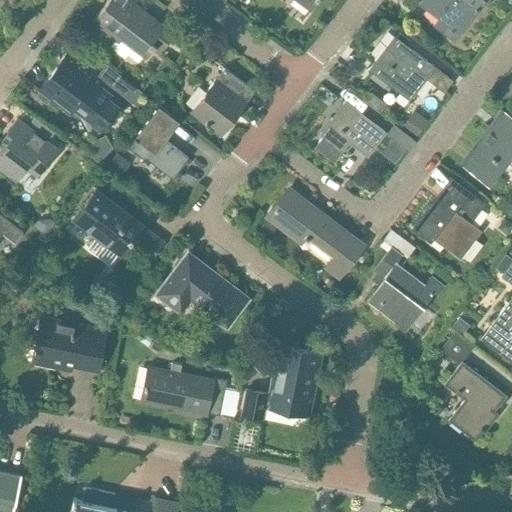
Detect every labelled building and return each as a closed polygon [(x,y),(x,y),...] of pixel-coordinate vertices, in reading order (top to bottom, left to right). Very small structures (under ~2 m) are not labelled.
[(163,25),(130,0),(107,0),(92,21),(115,39),(111,44),(126,55),(132,47),(146,58),(152,49),(158,53),(178,27),(168,19),(163,25)] [(299,0),(311,9),(317,0),(299,0)] [(422,0),(420,3),(442,20),(437,26),(455,40),(484,1),(482,0),(422,0)] [(452,80),(395,36),(370,69),(409,99),(426,77),(444,91),(452,80)] [(122,102),(102,86),(108,79),(70,50),(39,90),(36,96),(47,104),(51,99),(70,114),(73,110),(100,131),(122,102)] [(164,59),(156,68),(166,76),(173,67),(164,59)] [(220,135),(254,90),(224,68),(190,112),(220,135)] [(113,82),(112,84),(129,97),(136,89),(122,79),(118,76),(113,82)] [(367,155),(384,133),(345,103),(321,135),(342,151),(349,141),(367,155)] [(188,158),(164,140),(179,120),(158,104),(126,146),(143,159),(144,157),(172,178),(188,158)] [(414,109),(400,127),(413,137),(427,119),(414,109)] [(511,120),(502,112),(464,162),(489,181),(511,151),(511,120)] [(36,118),(32,123),(52,138),(56,133),(36,118)] [(37,177),(58,150),(17,119),(7,132),(12,135),(0,150),(0,168),(16,181),(26,169),(37,177)] [(391,137),(380,151),(387,157),(394,162),(405,148),(391,137)] [(116,151),(106,166),(119,176),(130,161),(116,151)] [(436,197),(413,228),(431,242),(434,238),(460,258),(462,256),(475,239),(481,230),(471,222),(485,204),(457,183),(443,202),(436,197)] [(149,259),(163,241),(142,225),(143,223),(97,188),(75,217),(121,253),(128,243),(149,259)] [(363,243),(290,188),(269,216),(293,235),(298,228),(336,256),(328,266),(339,275),(363,243)] [(0,233),(1,232),(15,242),(23,231),(0,213),(0,233)] [(501,223),(497,228),(502,232),(507,236),(511,229),(511,223),(504,218),(501,223)] [(425,283),(397,262),(402,255),(390,246),(372,269),(384,278),(367,300),(406,330),(434,292),(437,294),(444,285),(432,275),(425,283)] [(248,298),(188,253),(158,292),(181,310),(191,298),(227,325),(248,298)] [(500,260),(495,266),(502,272),(511,259),(511,258),(505,253),(500,260)] [(511,259),(502,272),(500,275),(511,284),(511,296),(490,324),(480,338),(511,362),(511,259)] [(97,368),(105,329),(42,316),(33,360),(58,365),(60,360),(97,368)] [(469,324),(458,316),(451,325),(462,333),(469,324)] [(310,415),(323,356),(279,346),(269,393),(255,390),(246,388),(240,413),(249,415),(264,418),(264,419),(306,428),(309,415),(310,415)] [(443,382),(443,383),(463,398),(448,418),(475,439),(484,427),(481,425),(488,417),(505,395),(461,361),(461,360),(459,363),(443,382)] [(249,361),(237,372),(246,382),(258,371),(249,361)] [(179,371),(181,364),(171,362),(170,369),(147,365),(140,400),(206,414),(207,412),(219,415),(226,380),(215,377),(215,378),(179,371)] [(15,505),(21,474),(0,470),(0,511),(12,511),(14,504),(15,505)] [(151,501),(85,487),(82,499),(73,497),(69,511),(177,511),(179,502),(152,496),(151,501)]
